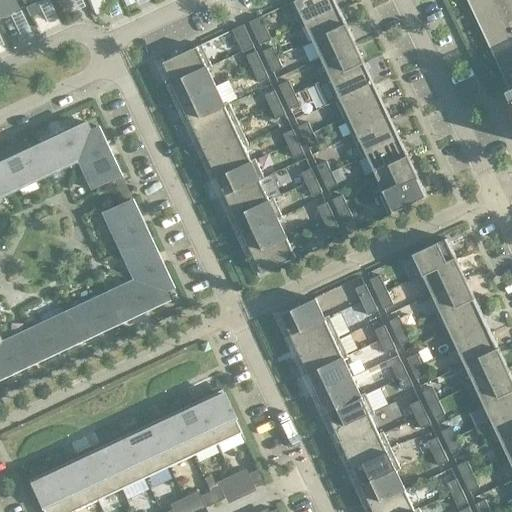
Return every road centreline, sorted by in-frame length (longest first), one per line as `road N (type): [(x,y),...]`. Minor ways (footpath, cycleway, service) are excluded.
road 1 (residential): [(327,511),(111,47)]
road 2 (residential): [(511,231),(399,0)]
road 3 (residential): [(0,120),(89,79),(111,47)]
road 4 (residential): [(0,66),(67,35),(111,47)]
